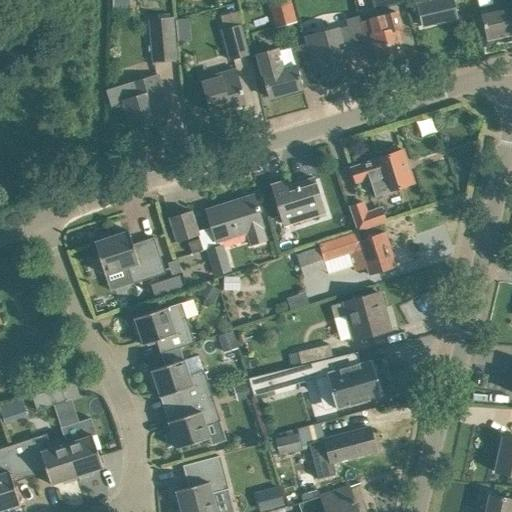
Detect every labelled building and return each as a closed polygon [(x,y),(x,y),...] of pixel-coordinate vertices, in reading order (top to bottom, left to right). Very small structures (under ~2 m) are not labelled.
[(295,21),(290,0),(269,0),(275,26),(295,21)] [(434,0),(417,4),(422,26),(457,17),(452,0),(434,0)] [(511,0),(495,0),(497,7),(480,11),(487,40),(511,34),(511,0)] [(241,24),(238,11),(220,16),(223,28),(221,29),(230,60),(250,54),(241,24)] [(383,16),(359,22),(366,49),(375,47),(379,63),(404,56),(398,37),(396,27),(400,26),(397,12),(383,16)] [(175,59),(171,17),(150,19),(153,61),(175,59)] [(241,24),(246,41),(260,37),(255,20),(241,24)] [(344,72),(348,71),(341,45),(353,42),(349,25),(306,36),(310,50),(314,64),(320,62),(324,77),(334,74),(336,78),(344,76),(344,72)] [(256,53),(268,97),(303,87),(297,66),(282,70),(276,48),(256,53)] [(203,90),(209,112),(245,102),(239,80),(236,69),(220,74),(201,79),(204,90),(203,90)] [(169,116),(157,75),(113,88),(118,103),(124,101),(132,128),(157,121),(157,120),(169,116)] [(369,177),(375,195),(413,182),(403,150),(374,159),(374,160),(351,168),(356,182),(369,177)] [(325,211),(321,197),(314,178),(287,187),(285,181),(270,186),(281,219),(303,212),(305,217),(325,211)] [(269,238),(259,208),(258,206),(256,206),(253,197),(232,204),(231,202),(207,210),(216,241),(244,232),(248,245),(269,238)] [(387,219),(383,208),(365,214),(361,202),(349,206),(357,229),(387,219)] [(170,217),(177,241),(198,234),(191,210),(170,217)] [(97,240),(94,241),(100,258),(97,259),(101,272),(104,271),(105,274),(110,291),(133,283),(165,273),(154,237),(133,244),(128,230),(110,236),(109,233),(96,237),(97,240)] [(384,232),(359,240),(357,233),(319,245),(320,246),(295,254),(302,276),(326,268),(324,260),(349,252),(355,270),(367,267),(369,275),(396,266),(384,232)] [(203,250),(200,238),(188,242),(192,253),(203,250)] [(231,271),(223,245),(206,250),(214,276),(231,271)] [(330,304),(334,317),(348,314),(354,339),(386,330),(380,309),(383,308),(379,292),(330,304)] [(194,342),(181,302),(134,317),(135,320),(132,321),(136,334),(139,333),(143,344),(156,340),(160,353),(194,342)] [(231,330),(217,335),(219,339),(227,341),(230,350),(238,347),(231,330)] [(298,352),(301,365),(332,357),(329,344),(298,352)] [(291,368),(296,384),(326,375),(336,410),(356,405),(382,397),(373,362),(361,366),(357,353),(291,368)] [(173,392),(177,404),(211,393),(203,370),(189,374),(184,359),(151,370),(152,372),(149,373),(153,386),(156,385),(160,396),(173,392)] [(269,373),(248,378),(254,395),(274,389),(274,388),(273,388),(269,373)] [(32,395),(37,410),(65,400),(61,386),(32,395)] [(177,404),(181,417),(168,421),(172,433),(169,434),(173,446),(176,445),(177,448),(210,437),(206,425),(220,420),(211,393),(177,404)] [(298,433),(275,439),(279,455),(310,447),(315,466),(318,478),(335,474),(331,462),(356,455),(375,450),(369,427),(350,432),(325,438),(324,438),(320,423),(297,429),(298,433)] [(66,443),(77,475),(79,475),(80,478),(93,474),(92,471),(103,467),(93,435),(96,434),(93,425),(80,429),(83,437),(66,443)] [(21,441),(32,475),(46,471),(51,484),(62,480),(63,483),(76,479),(75,476),(77,475),(66,443),(51,448),(46,433),(21,441)] [(511,438),(502,437),(495,471),(511,474),(511,438)] [(20,503),(13,482),(32,475),(21,441),(0,448),(0,511),(2,511),(2,509),(20,503)] [(189,486),(175,490),(180,509),(177,510),(177,511),(232,511),(234,511),(228,488),(220,455),(183,465),(189,486)] [(310,464),(294,468),(301,494),(317,489),(310,464)] [(279,486),(267,489),(272,508),(284,504),(279,486)] [(321,496),(326,511),(325,511),(357,511),(353,499),(351,500),(347,487),(349,487),(348,486),(321,496)] [(511,511),(511,498),(490,494),(485,511),(511,511)]
